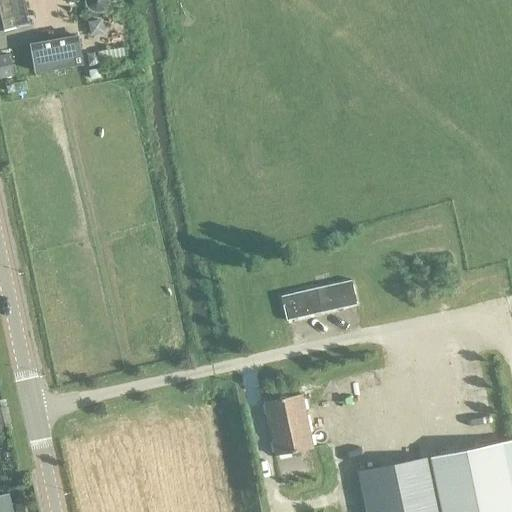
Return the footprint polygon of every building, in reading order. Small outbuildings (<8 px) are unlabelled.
[(24,0),(0,0),(0,29),(29,24),(24,0)] [(86,0),(86,5),(96,12),(103,7),(103,0),(86,0)] [(35,71),(81,62),(82,62),(77,36),(30,45),(35,71)] [(93,53),(87,54),(89,65),(100,63),(99,57),(93,53)] [(0,76),(13,74),(9,55),(0,56),(0,76)] [(98,69),(89,70),(90,78),(99,77),(98,69)] [(281,296),(286,320),(357,304),(351,280),(281,296)] [(276,456),(313,448),(301,394),(264,401),(276,456)] [(511,511),(511,490),(502,442),(430,457),(440,511),(511,511)] [(366,511),(440,511),(430,457),(359,471),(366,511)] [(0,511),(23,511),(20,490),(0,494),(0,511)]
